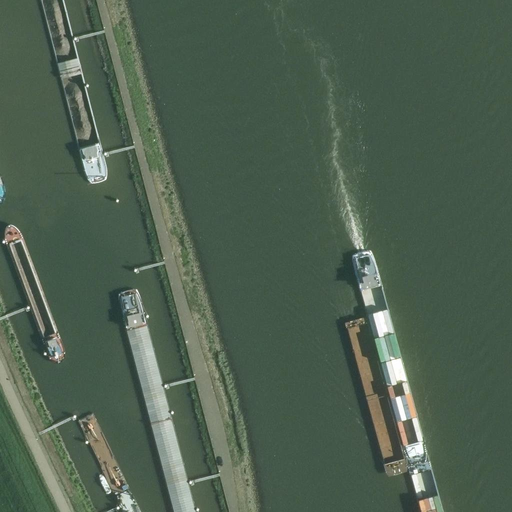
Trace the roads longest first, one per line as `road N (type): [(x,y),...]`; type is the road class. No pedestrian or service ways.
road 1 (unclassified): [(232,511),(205,376),(103,0)]
road 2 (unclassified): [(0,363),(64,511)]
